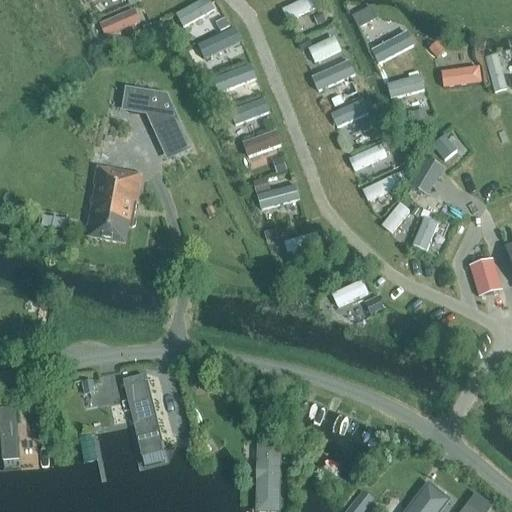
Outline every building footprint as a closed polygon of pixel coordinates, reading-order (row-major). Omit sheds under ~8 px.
[(98,0),(104,11),(121,3),(120,0),(98,0)] [(287,23),(319,8),(315,0),(306,0),(281,11),(287,23)] [(190,44),(211,18),(202,10),(181,37),(190,44)] [(134,27),(140,25),(134,11),(99,26),(105,39),(125,30),(127,35),(136,31),(134,27)] [(363,31),(372,26),(366,13),(356,18),(363,31)] [(313,18),(317,27),(326,23),(322,14),(313,18)] [(216,25),(221,34),(229,29),(224,20),(216,25)] [(150,26),(143,29),(147,38),(154,35),(150,26)] [(379,67),(412,49),(405,36),(372,54),(379,67)] [(301,53),(312,48),(308,39),(296,45),(301,53)] [(311,64),(340,51),(335,39),(306,53),(311,64)] [(436,44),(429,51),(437,60),(444,53),(436,44)] [(511,52),(502,54),(504,62),(511,60),(511,52)] [(494,89),(506,86),(498,57),(486,61),(494,89)] [(319,93),(354,77),(348,66),(314,82),(319,93)] [(442,91),(481,86),(479,68),(440,73),(442,91)] [(215,98),(252,81),(246,70),(210,87),(215,98)] [(262,96),(257,83),(246,88),(251,100),(262,96)] [(145,117),(152,132),(178,120),(167,96),(136,91),(132,115),(145,117)] [(340,98),(331,102),(334,109),(343,105),(340,98)] [(337,130),(368,116),(362,102),(330,116),(337,130)] [(229,128),(265,116),(261,105),(225,117),(229,128)] [(424,111),(412,115),(414,124),(427,121),(424,111)] [(387,137),(381,125),(369,131),(374,142),(387,137)] [(448,136),(461,153),(468,147),(455,131),(448,136)] [(250,156),(278,144),(274,133),(245,145),(250,156)] [(445,162),(457,153),(445,138),(433,147),(445,162)] [(386,155),(393,152),(389,141),(381,144),(386,155)] [(272,162),(276,176),(287,173),(282,159),(272,162)] [(409,187),(427,198),(443,169),(425,159),(409,187)] [(140,178),(96,170),(83,239),(123,246),(126,231),(130,232),(140,178)] [(395,179),(400,185),(401,186),(407,182),(403,176),(402,174),(395,179)] [(256,197),(270,193),(266,180),(252,184),(256,197)] [(266,208),(298,200),(294,188),(263,196),(266,208)] [(211,209),(205,212),(208,219),(215,216),(211,209)] [(417,219),(421,214),(415,210),(411,215),(417,219)] [(395,242),(408,216),(399,211),(386,238),(395,242)] [(423,212),(420,218),(428,221),(430,215),(423,212)] [(425,255),(435,225),(424,221),(413,250),(425,255)] [(275,231),(263,235),(266,243),(278,239),(275,231)] [(287,256),(321,245),(317,234),(284,244),(287,256)] [(490,260),(469,266),(479,298),(500,291),(490,260)] [(364,305),(370,317),(384,310),(378,298),(364,305)] [(145,376),(122,381),(145,470),(167,464),(145,376)] [(92,382),(81,383),(84,397),(95,395),(92,382)] [(246,386),(233,389),(235,401),(249,398),(246,386)] [(0,410),(0,415),(3,470),(20,470),(17,409),(0,410)] [(280,511),(281,443),(258,443),(256,511),(280,511)] [(429,481),(404,511),(443,511),(453,499),(429,481)] [(462,511),(489,511),(492,508),(475,495),(474,497),(462,511)]
